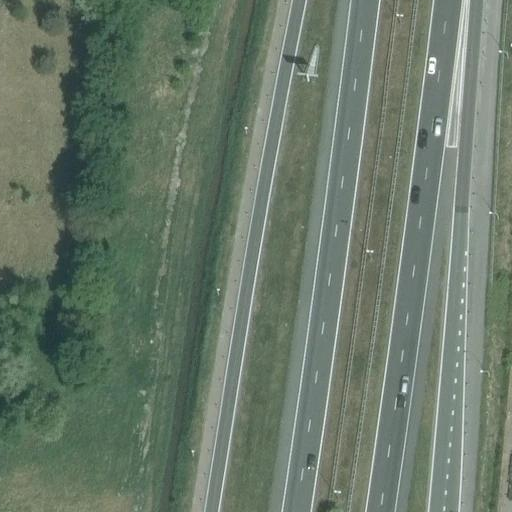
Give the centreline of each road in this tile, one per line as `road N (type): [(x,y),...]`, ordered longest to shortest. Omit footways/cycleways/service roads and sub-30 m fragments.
road 1 (motorway): [(300,0),(203,511)]
road 2 (motorway): [(367,0),(288,511)]
road 3 (motorway): [(375,511),(447,0)]
road 4 (motorway): [(436,511),(465,145),(465,0)]
